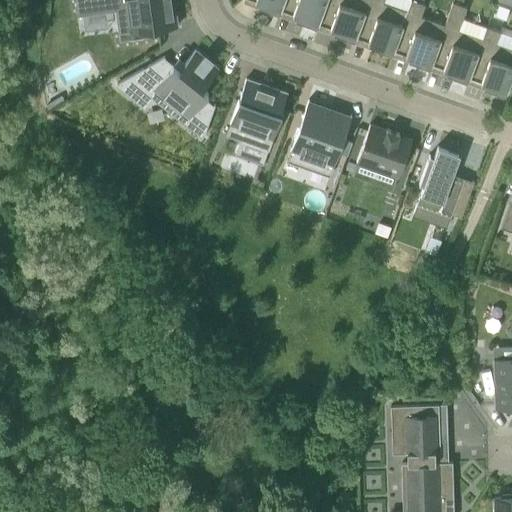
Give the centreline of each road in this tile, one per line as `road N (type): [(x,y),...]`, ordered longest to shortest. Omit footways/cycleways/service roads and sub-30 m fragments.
road 1 (residential): [(304,511),(333,434),(455,255),(507,134)]
road 2 (residential): [(507,134),(234,39),(205,0)]
